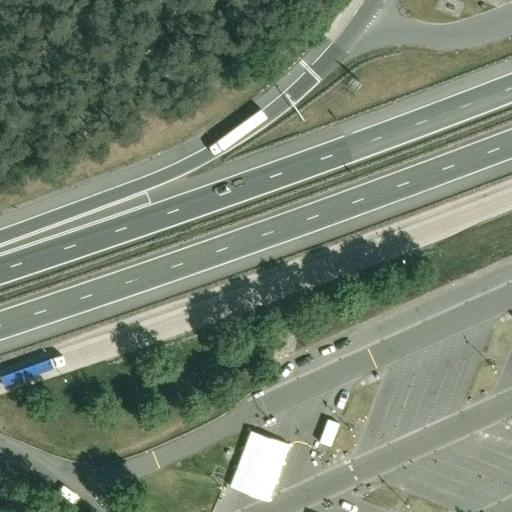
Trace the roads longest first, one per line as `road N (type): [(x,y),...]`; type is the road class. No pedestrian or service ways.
road 1 (motorway): [(0,383),(511,193)]
road 2 (motorway): [(0,326),(511,143)]
road 3 (motorway): [(511,88),(0,271)]
road 4 (motorway): [(210,153),(0,238)]
